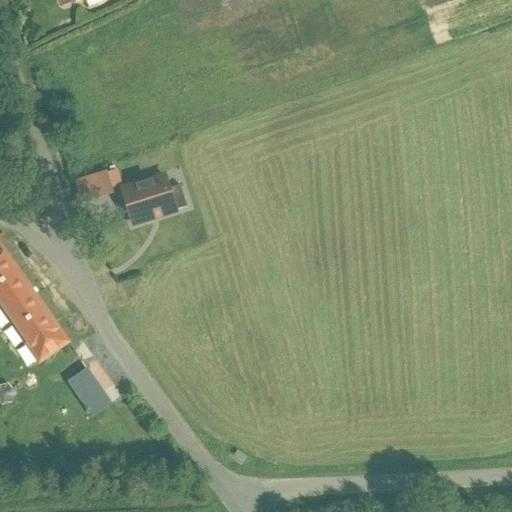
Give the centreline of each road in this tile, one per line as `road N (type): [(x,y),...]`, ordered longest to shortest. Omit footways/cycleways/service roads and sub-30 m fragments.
road 1 (unclassified): [(0,41),(103,324),(225,494)]
road 2 (unclassified): [(511,480),(225,494)]
